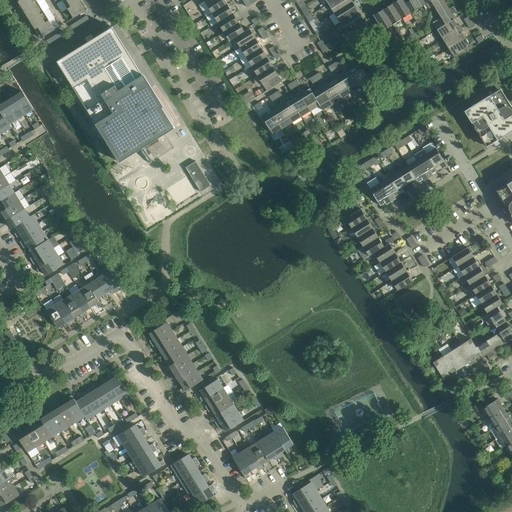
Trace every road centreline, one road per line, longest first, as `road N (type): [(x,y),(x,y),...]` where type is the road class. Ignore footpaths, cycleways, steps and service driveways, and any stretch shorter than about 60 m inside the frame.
road 1 (residential): [(245,510),(194,430),(178,427),(122,333)]
road 2 (residential): [(0,377),(76,361),(122,333)]
